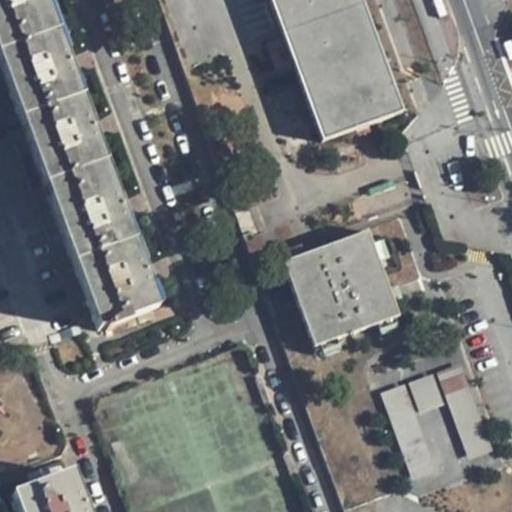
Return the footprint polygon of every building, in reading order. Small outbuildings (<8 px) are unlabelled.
[(98,332),(117,325),(151,313),(145,293),(150,290),(141,265),(135,266),(121,229),(127,226),(117,198),(110,200),(92,150),(98,147),(87,118),(81,121),(67,84),(73,81),(64,54),(58,57),(43,18),(50,16),(44,0),(0,0),(0,66),(59,228),(78,281),(98,332)] [(269,0),(289,53),(322,142),(401,113),(359,0),(269,0)] [(366,234),(284,264),(314,349),(397,319),(366,234)] [(501,465),(465,362),(378,392),(413,495),(501,465)] [(264,406),(269,405),(259,378),(255,381),(264,406)] [(294,485),(298,484),(288,456),(283,457),(294,485)] [(72,496),(63,460),(29,475),(2,486),(11,511),(85,511),(79,494),(72,496)]
